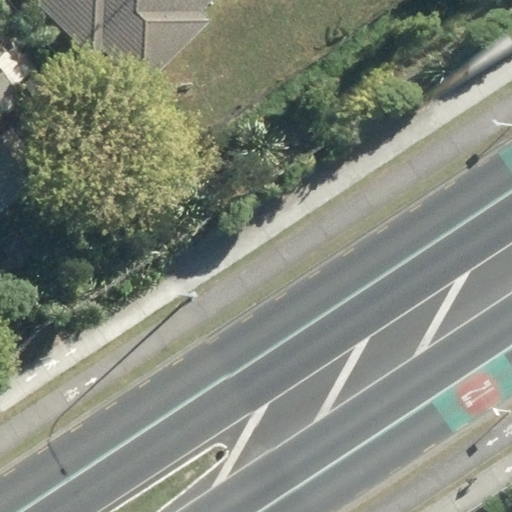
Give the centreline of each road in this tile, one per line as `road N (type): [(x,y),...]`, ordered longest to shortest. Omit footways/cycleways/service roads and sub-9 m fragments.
road 1 (primary): [(29,511),(511,201)]
road 2 (primary): [(511,341),(254,511)]
